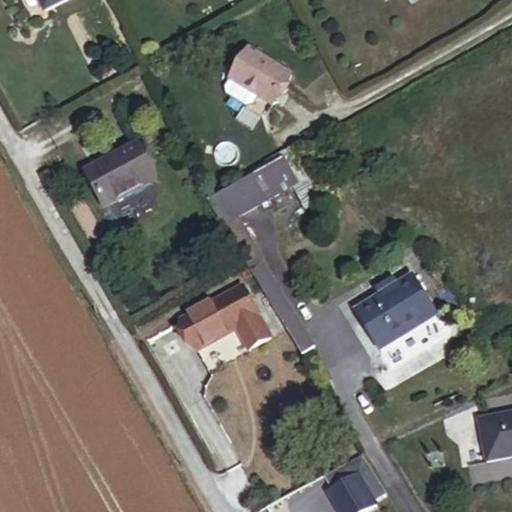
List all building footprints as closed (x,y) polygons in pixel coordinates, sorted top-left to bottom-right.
[(46,0),(61,26),(101,4),(98,0),(46,0)] [(278,108),(290,116),(308,84),(264,57),(240,96),(244,109),(262,119),(272,117),(278,108)] [(106,164),(124,196),(173,167),(155,136),(106,164)] [(245,237),(261,228),(303,205),(333,189),(316,161),(229,209),(245,237)] [(303,205),(310,218),(340,202),(333,189),(303,205)] [(270,279),(284,271),(261,228),(245,237),(270,279)] [(323,368),(333,362),(284,271),(270,279),(323,368)] [(406,311),(421,303),(414,291),(399,300),(406,311)] [(404,363),(463,330),(441,292),(421,303),(406,311),(383,324),(404,363)] [(271,355),(290,344),(261,294),(204,327),(221,357),(259,334),(271,355)] [(511,407),(477,414),(485,463),(511,457),(511,407)] [(323,491),(338,511),(356,511),(377,498),(355,468),(323,491)]
